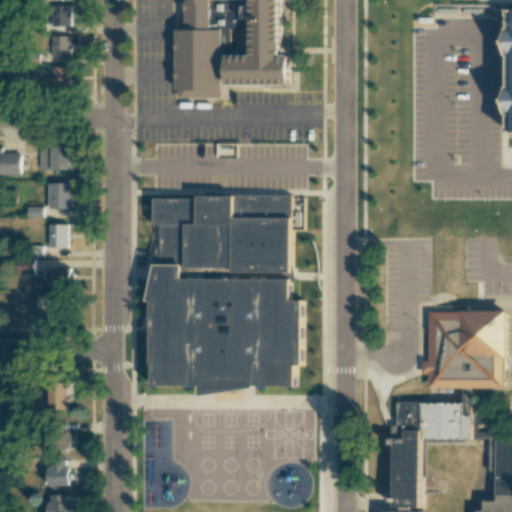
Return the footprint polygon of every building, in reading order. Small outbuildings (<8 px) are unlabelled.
[(282,0),(281,56),(292,56),(292,89),(225,88),(225,102),(170,101),(171,28),(183,28),(183,0),(282,0)] [(71,5),(50,5),(50,25),(71,26),(71,5)] [(71,57),(71,36),(44,36),(44,57),(71,57)] [(27,85),(27,66),(8,65),(8,85),(27,85)] [(70,66),(52,67),(52,77),(47,78),(47,92),(71,91),(70,66)] [(0,174),(21,174),(21,153),(3,153),(3,147),(0,146),(0,174)] [(40,147),(40,170),(71,169),(71,146),(40,147)] [(72,208),(72,182),(49,183),(49,209),(72,208)] [(153,197),(221,195),(293,192),(294,271),(297,300),(308,301),(306,364),(296,365),(298,390),(250,390),(210,400),(200,389),(151,389),(150,289),(153,197)] [(43,207),(28,207),(28,217),(44,216),(43,207)] [(68,224),(50,224),(50,248),(68,247),(68,224)] [(35,258),(18,257),(17,273),(35,274),(35,258)] [(71,268),(47,268),(48,286),(71,286),(71,268)] [(36,317),(68,318),(69,295),(36,295),(36,317)] [(504,316),(432,316),(433,364),(425,364),(425,374),(431,374),(431,390),(463,390),(463,404),(397,404),(397,426),(393,426),(393,439),(388,439),(388,447),(394,447),(394,505),(401,505),(401,509),(384,509),(384,511),(424,511),(424,508),(413,508),(413,506),(425,506),(425,441),(487,441),(487,473),(494,473),(494,499),(483,499),(483,509),(477,509),(477,511),(511,511),(511,439),(495,439),(495,432),(479,432),(479,407),(470,407),(470,388),(505,388),(504,316)] [(50,409),(68,410),(69,383),(51,383),(50,409)] [(16,386),(0,385),(0,402),(15,403),(16,386)] [(48,485),(69,485),(69,467),(60,467),(60,461),(48,461),(48,485)] [(47,511),(69,511),(70,495),(48,494),(47,511)]
